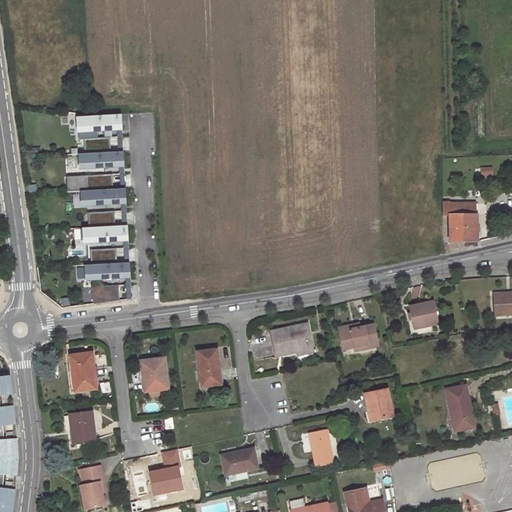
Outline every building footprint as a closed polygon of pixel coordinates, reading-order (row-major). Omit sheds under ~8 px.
[(122,114),(77,117),(78,131),(122,128),(122,114)] [(100,137),(84,138),(85,153),(111,152),(111,144),(101,145),(100,137)] [(85,153),(79,154),(80,168),(124,166),(124,151),(111,152),(85,153)] [(102,175),(86,176),(87,191),(113,190),(113,182),(103,182),(102,175)] [(87,191),(81,191),(81,205),(126,203),(126,189),(113,190),(87,191)] [(475,201),(441,202),(441,216),(448,215),(475,214),(475,201)] [(104,212),(88,213),(89,228),(115,227),(115,219),(104,220),(104,212)] [(475,214),(448,215),(449,243),(477,241),(475,214)] [(89,228),(83,228),(83,243),(128,240),(127,226),(115,227),(89,228)] [(106,250),(90,251),(91,266),(117,264),(116,257),(107,257),(106,250)] [(84,266),(85,280),(130,278),(129,264),(117,264),(91,266),(84,266)] [(108,287),(92,288),(93,305),(119,301),(119,294),(109,294),(108,287)] [(511,291),(491,294),(493,315),(511,313),(511,291)] [(438,324),(434,303),(409,308),(413,329),(438,324)] [(308,349),(303,325),(266,334),(272,357),(293,352),(308,349)] [(378,346),(374,325),(360,328),(352,329),(351,326),(340,328),(344,349),(355,346),(367,344),(368,348),(378,346)] [(219,384),(214,350),(197,352),(201,386),(219,384)] [(96,389),(91,354),(69,357),(74,393),(96,389)] [(168,390),(164,359),(141,363),(143,380),(146,379),(148,393),(168,390)] [(0,511),(11,511),(15,489),(2,487),(4,473),(16,474),(17,456),(16,438),(4,439),(2,424),(15,423),(13,406),(0,407),(0,404),(0,394),(11,393),(9,376),(0,376),(0,511)] [(475,427),(465,386),(446,390),(455,431),(475,427)] [(393,415),(388,389),(366,394),(372,420),(393,415)] [(0,404),(0,407),(13,406),(11,393),(0,394),(0,404)] [(96,441),(92,413),(70,416),(74,445),(96,441)] [(167,430),(174,429),(173,416),(166,417),(167,430)] [(4,439),(16,438),(15,423),(2,424),(4,439)] [(332,461),(326,427),(308,431),(315,465),(332,461)] [(259,469),(255,449),(221,456),(225,476),(259,469)] [(473,454),(430,463),(436,490),(478,482),(473,454)] [(105,482),(102,466),(83,470),(86,486),(83,487),(87,510),(106,506),(102,483),(105,482)] [(183,491),(179,467),(151,473),(156,496),(183,491)] [(16,474),(4,473),(2,487),(15,489),(15,482),(16,474)] [(349,493),(353,511),(385,511),(383,501),(367,504),(364,490),(349,493)] [(333,511),(342,511),(340,501),(331,503),(333,511)] [(295,511),(333,511),(331,503),(331,502),(295,510),(295,511)]
